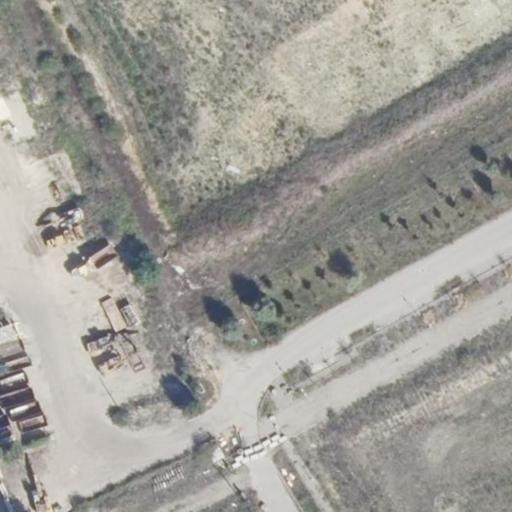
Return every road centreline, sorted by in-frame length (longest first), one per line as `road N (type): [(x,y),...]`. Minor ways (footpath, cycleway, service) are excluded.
road 1 (track): [(257,468),(214,397),(19,0)]
road 2 (unclassified): [(214,397),(511,234)]
road 3 (track): [(96,448),(0,181)]
road 4 (track): [(33,469),(157,429),(214,397)]
